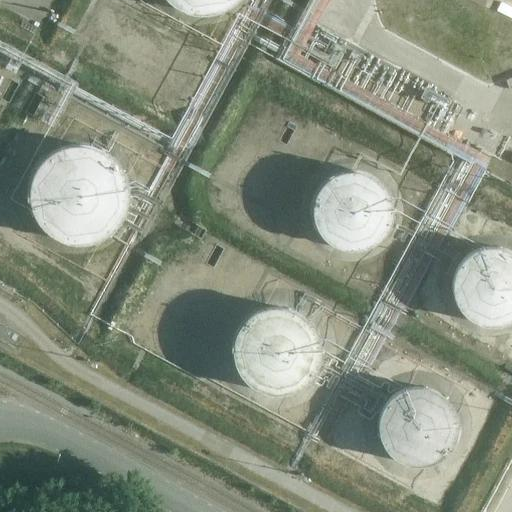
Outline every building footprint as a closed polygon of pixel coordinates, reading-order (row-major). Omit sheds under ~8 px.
[(167,0),(170,3),(174,5),(178,8),(181,10),(186,11),(190,13),(194,14),(198,14),(203,14),(207,14),(211,14),(215,13),(220,11),(224,10),(228,8),(231,5),(235,3),(237,0),(167,0)] [(83,144),(79,143),(74,144),(70,144),(66,145),(62,146),(58,148),(54,150),(50,152),(47,155),(44,158),(41,161),(38,165),(36,168),(34,172),(32,176),(31,180),(30,184),(29,189),(29,193),(29,197),(30,202),(31,206),(32,210),(34,214),(36,218),(38,221),(41,225),(43,228),(47,231),(50,234),(54,236),(58,238),(62,240),(66,241),(70,242),(74,242),(79,243),(83,242),(87,242),(91,241),(95,240),(99,238),(103,236),(107,234),(110,231),(114,228),(117,225),(119,221),(121,218),(123,214),(125,210),(126,206),(127,202),(128,197),(128,193),(128,189),(127,184),(126,180),(125,176),(123,172),(121,168),(119,165),(117,161),(114,158),(110,155),(107,152),(103,150),(99,148),(95,146),(91,145),(87,144),(83,144)] [(355,170),(352,170),(348,170),(345,170),(341,171),(338,172),(335,173),(332,175),(329,177),(326,179),(323,181),(321,184),(319,187),(317,189),(315,193),(314,196),(313,199),(312,202),(312,206),(312,209),(312,213),(312,216),(313,220),(314,223),(315,226),(317,229),(319,232),(321,235),(323,238),(326,240),(329,242),(332,244),(335,246),(338,247),(341,248),(345,249),(348,249),(352,249),(355,249),(358,249),(362,248),(365,247),(368,246),(372,244),(374,242),(377,240),(380,238),(382,235),(384,232),(386,229),(388,226),(389,223),(390,220),(391,216),(391,213),(391,209),(391,206),(391,202),(390,199),(389,196),(388,193),(386,189),(384,187),(382,184),(380,181),(377,179),(374,177),(372,175),(368,173),(365,172),(362,171),(358,170),(355,170)] [(495,247),(492,247),(488,247),(485,248),(482,249),(478,250),(475,251),(472,252),(469,254),(466,256),(464,259),(461,261),(459,264),(457,267),(456,270),(454,273),(453,277),(453,280),(452,283),(452,287),(452,290),(453,294),(453,297),(454,300),(456,304),(457,307),(459,310),(461,312),(464,315),(466,317),(469,319),(472,321),(475,323),(478,324),(482,325),(485,326),(488,326),(492,327),(495,326),(499,326),(502,325),(505,324),(509,323),(511,321),(511,320),(511,252),(509,251),(505,250),(502,249),(499,248),(495,247)] [(280,305),(276,305),(272,305),(269,306),(265,307),(261,308),(258,309),(254,311),(251,313),(248,315),(245,318),(243,321),(240,324),(238,327),(236,330),(235,334),(234,338),(233,341),(232,345),(232,349),(232,353),(233,357),(234,360),(235,364),(236,367),(238,371),(240,374),(243,377),(245,380),(248,383),(251,385),(254,387),(258,389),(261,390),(265,391),(269,392),(272,393),(276,393),(280,393),(284,392),(288,391),(291,390),(295,389),(298,387),(301,385),(304,383),(307,380),(310,377),(312,374),(314,371),(316,367),(317,364),(319,360),(319,357),(320,353),(320,349),(320,345),(319,341),(319,338),(317,334),(316,330),(314,327),(312,324),(310,321),(307,318),(304,315),(301,313),(298,311),(295,309),(291,308),(288,307),(284,306),(280,305)] [(421,384),(418,384),(414,384),(411,385),(407,386),(404,387),(401,388),(398,390),(395,391),(392,394),(390,396),(387,399),(385,401),(383,404),(382,407),(380,411),(379,414),(378,417),(378,421),(378,424),(378,428),(378,431),(379,435),(380,438),(382,441),(383,444),(385,447),(387,450),(390,452),(392,455),(395,457),(398,459),(401,460),(404,462),(407,463),(411,464),(414,464),(418,464),(421,464),(425,464),(428,463),(431,462),(435,460),(438,459),(441,457),(443,455),(446,452),(448,450),(451,447),(452,444),(454,441),(455,438),(456,435),(457,431),(458,428),(458,424),(458,421),(457,417),(456,414),(455,411),(454,407),(452,404),(451,401),(448,399),(446,396),(443,394),(441,391),(438,390),(435,388),(431,387),(428,386),(425,385),(421,384)]
